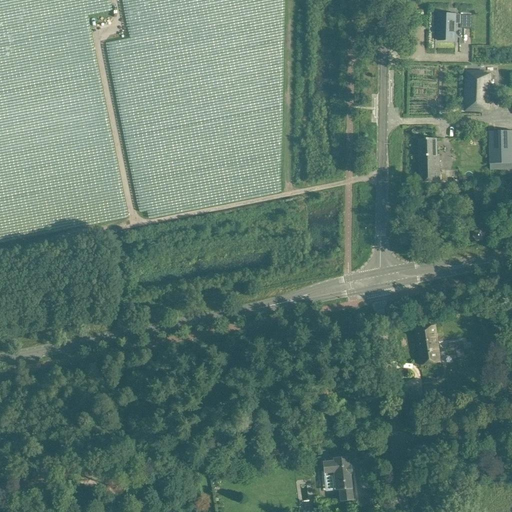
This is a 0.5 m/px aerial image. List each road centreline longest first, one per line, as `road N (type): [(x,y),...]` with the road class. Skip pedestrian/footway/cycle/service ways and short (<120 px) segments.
road 1 (tertiary): [(0,360),(379,280)]
road 2 (unknown): [(393,415),(378,406),(364,354),(324,329),(129,369),(122,383)]
road 3 (tertiary): [(379,280),(384,0)]
road 4 (unclassified): [(399,467),(379,280)]
road 5 (tertiary): [(379,280),(511,258)]
